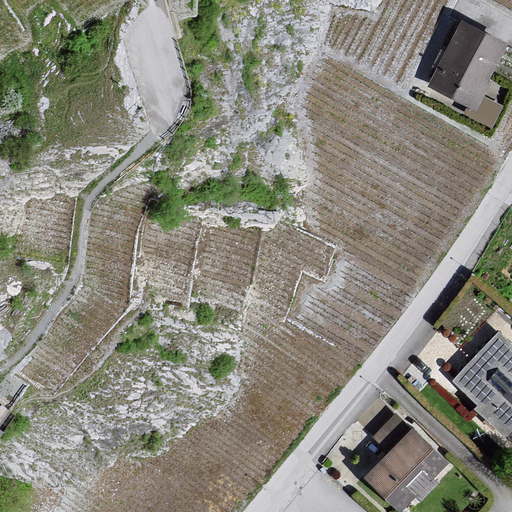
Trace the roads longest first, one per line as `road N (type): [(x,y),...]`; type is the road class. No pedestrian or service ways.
road 1 (residential): [(511,172),(451,268),(255,511)]
road 2 (unclassified): [(154,0),(165,106),(155,135)]
